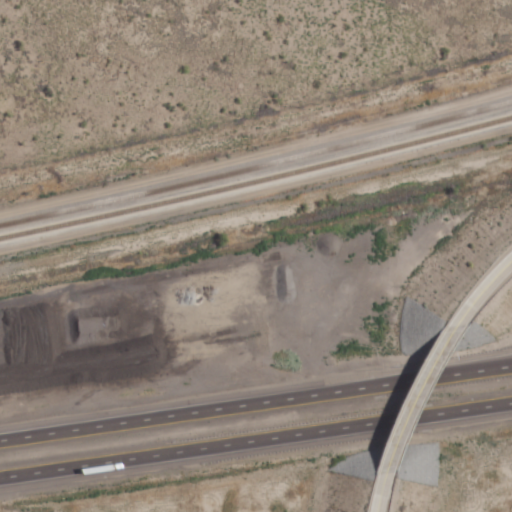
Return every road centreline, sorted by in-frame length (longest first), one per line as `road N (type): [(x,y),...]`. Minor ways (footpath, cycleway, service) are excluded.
road 1 (track): [(511,142),(0,254)]
road 2 (motorway): [(511,362),(0,440)]
road 3 (motorway): [(0,477),(511,402)]
road 4 (motorway): [(480,296),(422,384),(388,472)]
